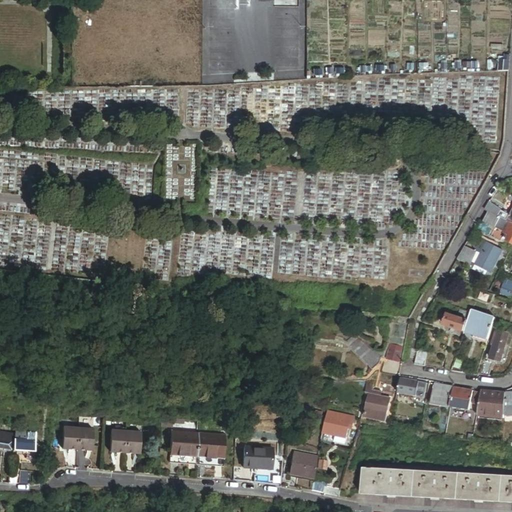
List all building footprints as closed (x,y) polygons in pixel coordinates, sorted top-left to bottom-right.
[(511,66),(511,61),(511,56),(502,55),(501,67),(511,66)] [(186,164),(177,164),(176,173),(186,173),(186,164)] [(504,207),(491,201),(487,208),(491,210),(500,215),(504,207)] [(511,213),(511,211),(504,207),(500,215),(509,219),(510,218),(511,214),(511,213)] [(500,215),(491,210),(485,220),(508,231),(511,233),(509,239),(511,240),(511,220),(509,219),(500,215)] [(482,253),(479,259),(495,266),(504,249),(488,241),(482,253)] [(463,252),(476,257),(478,251),(476,250),(467,245),(463,252)] [(473,264),(476,257),(463,252),(459,258),(473,264)] [(495,266),(479,259),(477,262),(489,268),(493,270),(495,266)] [(487,273),(489,268),(477,262),(476,265),(475,267),(487,273)] [(511,293),(511,283),(506,281),(503,289),(505,290),(504,293),(511,295),(511,293)] [(467,330),(473,311),(463,308),(460,316),(449,312),(446,323),(467,330)] [(496,318),(497,318),(497,316),(474,309),(473,311),(467,330),(491,338),(496,318)] [(497,342),(501,330),(496,328),(492,340),(497,342)] [(510,333),(501,330),(497,342),(493,357),(502,360),(510,333)] [(382,358),(357,334),(349,342),(376,368),(381,362),(382,358)] [(405,345),(392,342),(389,358),(401,361),(405,345)] [(430,351),(419,349),(417,364),(427,366),(430,351)] [(454,370),(463,372),(468,357),(459,355),(454,370)] [(484,359),(480,372),(491,375),(495,362),(484,359)] [(426,397),(429,382),(403,378),(400,392),(426,397)] [(375,383),(368,382),(367,392),(371,393),(372,392),(382,395),(383,390),(374,389),(375,383)] [(431,403),(451,407),(455,387),(435,383),(431,403)] [(455,387),(451,407),(470,410),(473,390),(455,387)] [(482,389),(482,391),(480,405),(478,415),(505,418),(505,415),(506,392),(482,389)] [(474,404),(480,405),(482,391),(476,390),(474,404)] [(382,395),(372,392),(371,393),(368,409),(389,414),(392,397),(382,395)] [(389,414),(368,409),(367,415),(387,420),(389,414)] [(328,411),(324,432),(337,434),(348,436),(352,415),(328,411)] [(174,420),(162,419),(162,428),(173,428),(173,424),(174,420)] [(17,430),(15,440),(36,440),(37,432),(28,432),(28,428),(17,427),(17,430)] [(94,430),(64,428),(62,449),(92,451),(94,430)] [(141,433),(111,431),(109,453),(140,455),(141,433)] [(226,436),(172,431),(169,462),(223,467),(226,436)] [(13,435),(0,432),(0,448),(11,450),(13,435)] [(15,440),(14,451),(24,451),(24,454),(26,454),(35,454),(36,440),(15,440)] [(244,468),(255,468),(272,469),(273,448),(245,446),(244,468)] [(291,474),(316,478),(316,475),(320,457),(295,453),(291,474)] [(328,461),(321,460),(320,469),(326,470),(328,461)] [(511,502),(511,475),(363,467),(361,494),(511,502)] [(29,485),(30,468),(21,468),(20,484),(29,485)] [(9,484),(10,476),(2,476),(1,483),(9,484)] [(321,492),(323,481),(316,480),(314,491),(321,492)] [(324,485),(323,492),(339,496),(341,489),(324,485)]
